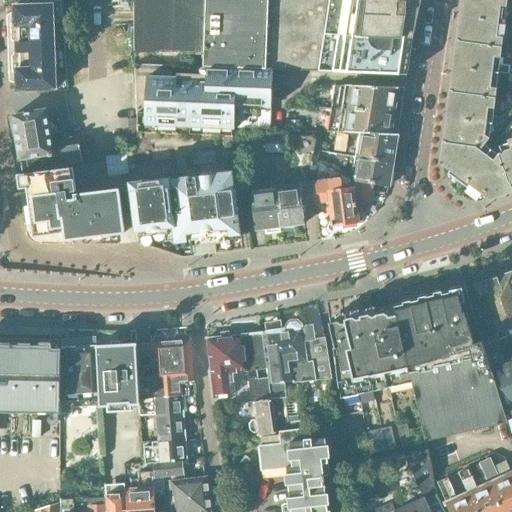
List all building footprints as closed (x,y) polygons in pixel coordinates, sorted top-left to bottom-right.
[(133,0),(134,65),(182,65),(182,53),(204,55),(205,0),(133,0)] [(418,0),(205,0),(204,55),(203,66),(407,74),(418,0)] [(507,6),(507,0),(462,0),(461,17),(499,21),(501,5),(507,6)] [(6,14),(11,80),(19,83),(19,88),(57,86),(52,2),(13,5),(14,10),(6,14)] [(497,36),(499,21),(461,17),(459,41),(502,46),(503,37),(497,36)] [(455,66),(493,71),(495,56),(500,56),(502,46),(459,41),(458,41),(455,66)] [(509,73),(511,73),(511,64),(510,64),(510,66),(500,64),(499,72),(509,73)] [(491,87),(493,71),(455,66),(451,91),(496,98),(497,88),(491,87)] [(147,77),(145,124),(235,128),(270,129),(271,107),(273,69),(207,67),(206,79),(147,77)] [(332,108),(402,111),(405,88),(336,85),(332,108)] [(448,116),(487,121),(503,122),(503,114),(488,112),(488,107),(495,108),(496,98),(451,91),(448,116)] [(56,167),(83,160),(77,135),(66,137),(62,117),(48,119),(44,99),(11,104),(22,169),(22,172),(56,167)] [(398,133),(402,111),(332,108),(329,131),(345,132),(363,133),(398,133)] [(511,137),(509,139),(511,148),(500,151),(498,154),(484,144),(489,137),(485,134),(487,121),(448,116),(442,163),(452,170),(450,173),(480,196),(482,193),(490,198),(511,192),(510,188),(511,187),(511,137)] [(345,132),(329,131),(329,144),(345,144),(345,132)] [(398,133),(363,133),(363,134),(364,135),(360,156),(355,156),(355,157),(393,163),(398,133)] [(355,188),(371,191),(372,183),(389,186),(393,163),(355,157),(360,158),(356,179),(352,179),(356,180),(355,188)] [(71,168),(16,175),(18,189),(22,188),(32,239),(66,232),(66,238),(122,228),(116,188),(77,194),(76,194),(71,169),(71,168)] [(170,178),(131,183),(137,231),(174,226),(176,242),(241,234),(233,172),(170,180),(170,178)] [(314,182),(316,202),(330,200),(333,225),(358,222),(356,204),(369,202),(371,191),(355,188),(330,191),(328,181),(314,182)] [(302,203),(316,202),(314,182),(299,184),(276,188),(280,226),(304,223),(302,203)] [(257,229),(280,226),(276,188),(275,188),(276,193),(254,195),(253,191),(252,191),(255,211),(249,212),(250,223),(256,222),(257,229)] [(490,327),(480,331),(490,367),(505,361),(498,338),(511,333),(511,272),(475,286),(490,327)] [(490,367),(480,331),(467,290),(396,306),(397,309),(413,385),(425,440),(507,422),(504,410),(490,367)] [(341,398),(413,385),(397,309),(330,324),(334,348),(332,348),(341,398)] [(319,330),(314,332),(313,325),(302,327),(302,324),(298,321),(289,322),(287,326),(287,329),(267,332),(274,383),(294,381),(292,365),(306,362),(308,368),(315,367),(317,376),(325,374),(319,330)] [(233,336),(237,372),(248,371),(253,402),(254,402),(271,400),(262,332),(233,336)] [(182,390),(183,396),(189,395),(188,384),(181,384),(181,376),(194,375),(191,338),(187,335),(177,336),(173,339),(173,342),(169,342),(169,339),(165,336),(155,337),(151,340),(151,343),(137,344),(138,366),(153,365),(154,379),(147,380),(147,377),(139,378),(140,398),(165,396),(164,392),(182,390)] [(238,376),(237,372),(233,336),(206,339),(213,394),(235,392),(233,377),(238,376)] [(0,404),(62,405),(62,348),(61,340),(15,339),(0,338),(0,404)] [(63,348),(62,348),(62,405),(61,411),(71,412),(71,407),(100,406),(97,346),(97,338),(79,338),(80,348),(76,348),(76,347),(63,347),(63,348)] [(100,409),(140,407),(141,407),(140,398),(139,378),(138,366),(137,344),(97,346),(100,406),(100,409)] [(511,362),(491,368),(504,410),(511,407),(511,362)] [(141,407),(140,407),(140,415),(157,414),(157,413),(184,411),(183,396),(182,390),(164,392),(165,396),(140,398),(141,407)] [(272,399),(275,424),(288,422),(285,398),(272,399)] [(276,433),(271,400),(254,402),(256,420),(252,420),(250,424),(251,430),(254,433),(258,432),(259,435),(276,433)] [(157,413),(157,414),(159,442),(186,440),(184,411),(157,413)] [(412,446),(407,423),(398,426),(402,448),(412,446)] [(396,449),(392,427),(382,429),(387,451),(396,449)] [(284,504),(285,511),(327,511),(325,489),(331,488),(326,439),(305,441),(304,429),(280,432),(281,444),(259,446),(262,471),(286,468),(290,503),(284,504)] [(382,429),(367,432),(371,454),(387,451),(382,429)] [(145,447),(147,464),(153,463),(183,461),(187,460),(186,440),(159,442),(153,442),(153,446),(145,447)] [(434,480),(427,450),(404,454),(423,497),(436,491),(435,488),(434,480)] [(480,463),(490,484),(502,511),(511,511),(511,475),(511,474),(499,480),(489,459),(480,463)] [(185,475),(183,461),(153,463),(155,495),(165,494),(163,478),(185,475)] [(129,511),(156,511),(155,495),(153,463),(147,464),(133,465),(134,489),(128,489),(129,511)] [(107,511),(127,511),(125,466),(104,468),(107,511)] [(502,511),(490,484),(477,490),(468,468),(459,473),(468,494),(476,511),(502,511)] [(171,481),(174,511),(211,511),(207,476),(171,481)] [(450,511),(476,511),(468,494),(456,499),(447,478),(437,483),(450,511)] [(88,511),(105,511),(105,496),(88,497),(88,511)] [(429,511),(423,497),(391,511),(429,511)] [(59,511),(59,502),(35,509),(35,511),(59,511)]
